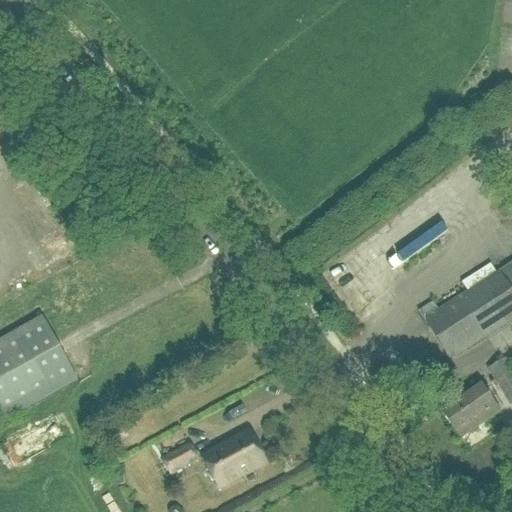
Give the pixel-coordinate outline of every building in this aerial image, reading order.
[(511,263),(498,273),(438,312),(433,303),(417,313),(448,362),(511,321),(511,295),(510,292),(511,291),(511,263)] [(0,341),(0,424),(77,381),(41,318),(0,341)] [(421,326),(409,334),(416,344),(428,336),(421,326)] [(361,349),(369,343),(358,327),(349,333),(361,349)] [(511,405),(511,368),(505,358),(487,370),(510,407),(511,405)] [(459,440),(499,413),(481,387),(442,414),(459,440)] [(14,468),(67,439),(55,418),(2,447),(14,468)] [(251,434),(202,459),(218,491),(267,466),(251,434)] [(189,445),(161,459),(170,478),(199,462),(189,445)]
